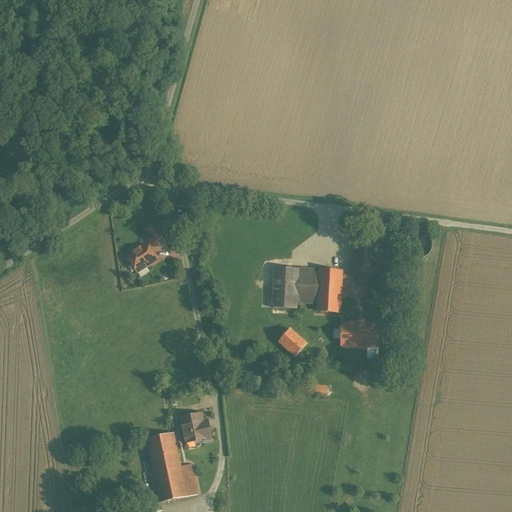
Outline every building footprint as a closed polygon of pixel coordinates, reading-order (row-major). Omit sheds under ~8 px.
[(154,225),(143,232),(152,245),(162,238),(154,225)] [(377,234),(355,233),(353,273),(375,274),(377,234)] [(406,243),(406,247),(407,251),(409,254),(411,257),(415,258),(419,259),(423,258),(426,257),(429,254),(431,251),(432,247),(431,242),(430,238),(427,235),(424,234),(420,233),(416,233),(413,234),(410,236),(407,239),(406,243)] [(394,235),(377,234),(375,274),(392,275),(394,257),(394,235)] [(146,244),(126,257),(125,260),(127,263),(130,263),(131,262),(137,272),(156,260),(146,244)] [(345,270),(272,266),(270,309),(295,310),(296,302),(317,303),(315,335),(342,336),(345,270)] [(307,345),(290,330),(279,343),(295,358),(307,345)] [(327,387),(310,384),(309,394),(325,397),(327,387)] [(201,414),(180,418),(186,444),(211,439),(208,421),(203,422),(201,414)] [(174,434),(146,440),(160,504),(198,495),(191,465),(181,467),(174,434)]
